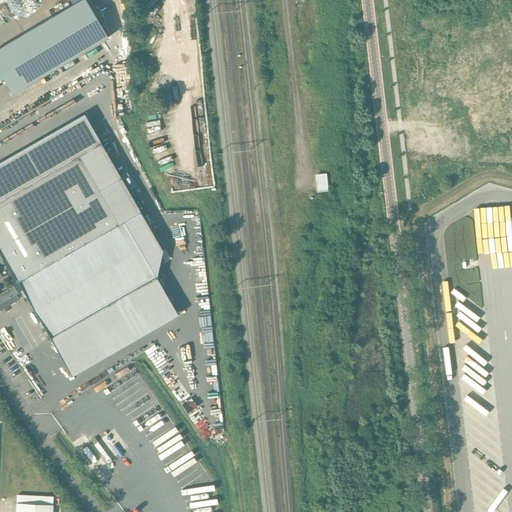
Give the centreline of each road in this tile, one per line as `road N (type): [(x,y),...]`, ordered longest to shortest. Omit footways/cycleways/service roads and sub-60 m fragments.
road 1 (unclassified): [(427,511),(365,0)]
road 2 (unclassified): [(99,511),(0,375)]
